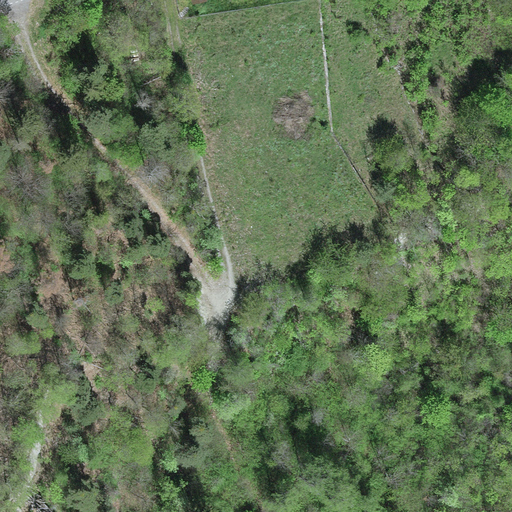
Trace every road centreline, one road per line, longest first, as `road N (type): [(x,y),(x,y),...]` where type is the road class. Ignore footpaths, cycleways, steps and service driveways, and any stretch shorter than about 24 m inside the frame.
road 1 (track): [(11,0),(66,93),(227,287)]
road 2 (track): [(227,287),(180,0)]
